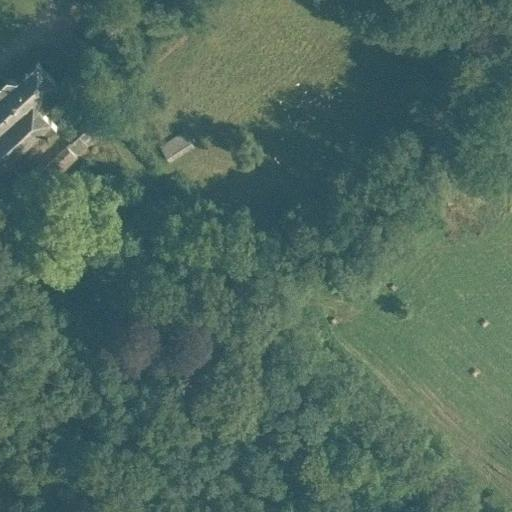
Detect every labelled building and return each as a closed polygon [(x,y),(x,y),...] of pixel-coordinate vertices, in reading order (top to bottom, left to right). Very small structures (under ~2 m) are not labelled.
[(12,78),(7,78),(0,84),(0,171),(2,174),(56,124),(46,113),(52,108),(49,104),(64,90),(37,61),(17,80),(16,79),(12,78)] [(183,131),(160,145),(168,157),(191,142),(183,131)] [(56,177),(78,156),(66,144),(45,166),(56,177)] [(86,268),(10,190),(0,199),(0,239),(56,297),(86,268)] [(279,369),(246,404),(261,419),(294,384),(279,369)]
